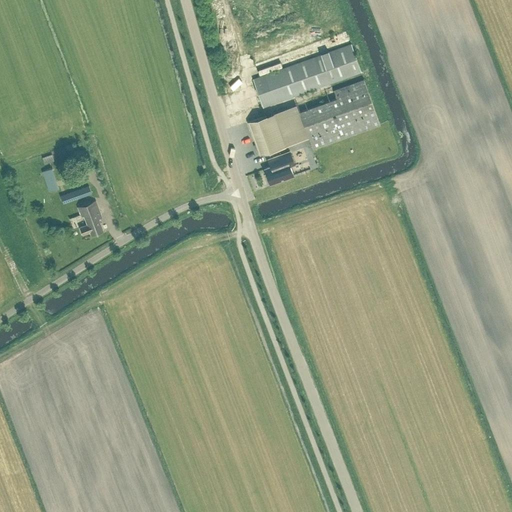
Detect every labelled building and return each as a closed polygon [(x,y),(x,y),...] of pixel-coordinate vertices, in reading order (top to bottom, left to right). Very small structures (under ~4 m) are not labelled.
[(351,43),(253,78),(263,107),(292,96),(361,71),(351,43)] [(336,97),(299,111),(308,137),(312,149),(380,124),(363,78),(333,89),(336,97)] [(273,112),(248,121),(260,155),(285,146),(273,112)] [(263,167),(268,183),(291,174),(288,165),(292,163),(288,150),(266,158),(269,165),(263,167)] [(44,165),(53,161),(52,156),(42,159),(44,165)] [(42,171),(50,191),(59,188),(52,167),(42,171)] [(60,195),(63,203),(92,193),(88,185),(60,195)] [(89,231),(90,235),(103,230),(98,218),(101,217),(95,199),(77,206),(84,224),(78,226),(81,234),(89,231)]
